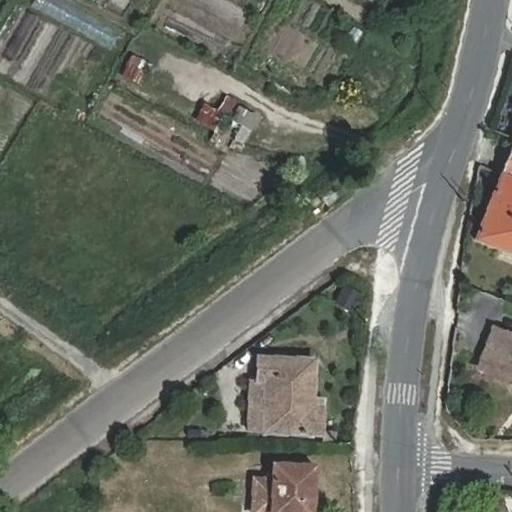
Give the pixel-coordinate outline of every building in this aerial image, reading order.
[(511,153),(477,239),(511,253),(511,153)] [(511,335),(498,331),(484,370),(511,379),(511,335)] [(314,410),(314,399),(316,359),(261,359),(261,381),(268,382),(267,403),(279,404),(278,432),(323,434),(324,411),(314,410)] [(325,400),(314,399),(314,410),(324,411),(325,400)] [(279,404),(267,403),(265,431),(278,432),(279,404)] [(310,511),(310,500),(316,500),(316,467),(276,467),(275,511),(310,511)]
